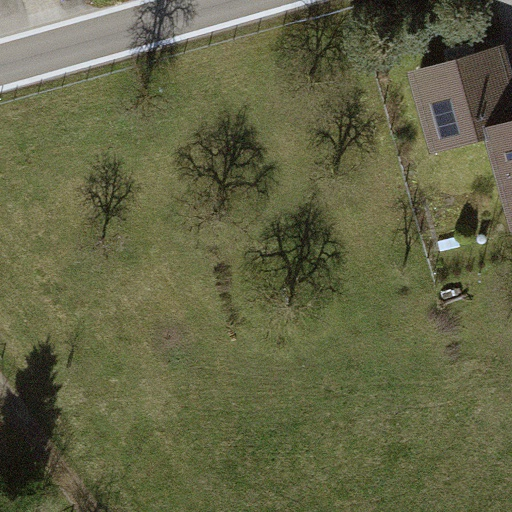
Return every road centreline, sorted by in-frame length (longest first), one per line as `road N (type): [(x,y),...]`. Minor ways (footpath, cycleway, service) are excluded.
road 1 (secondary): [(236,0),(0,66)]
road 2 (track): [(0,396),(81,511)]
